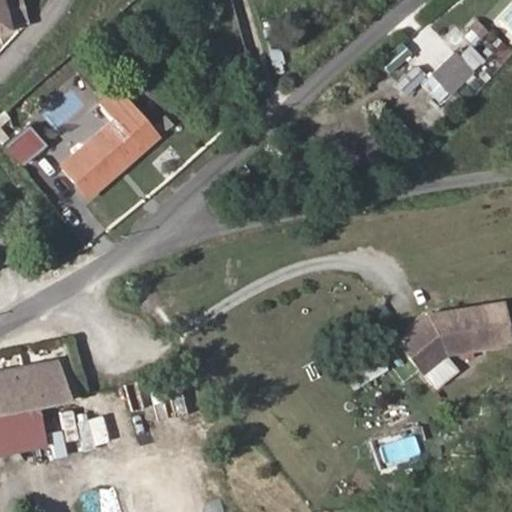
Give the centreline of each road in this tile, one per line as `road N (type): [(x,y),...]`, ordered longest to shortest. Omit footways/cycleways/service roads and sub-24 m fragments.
road 1 (residential): [(145,250),(432,0)]
road 2 (residential): [(511,178),(391,194),(145,250)]
road 3 (residential): [(145,250),(0,325)]
road 4 (unknown): [(286,127),(236,0)]
